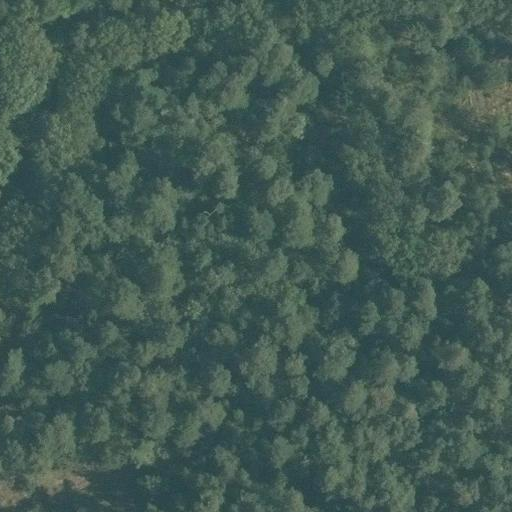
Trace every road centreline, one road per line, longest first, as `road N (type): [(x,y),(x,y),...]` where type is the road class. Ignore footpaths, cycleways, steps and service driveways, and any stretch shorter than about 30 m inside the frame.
road 1 (track): [(105,0),(0,248)]
road 2 (track): [(220,0),(0,34)]
